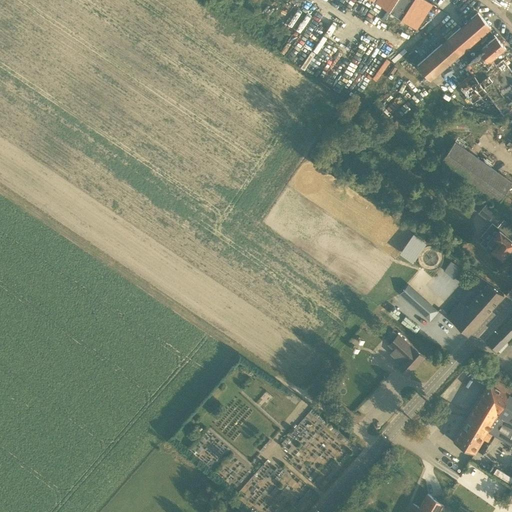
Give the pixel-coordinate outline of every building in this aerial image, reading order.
[(373,0),(416,28),(432,3),(427,0),(373,0)] [(461,53),(489,29),(491,27),(478,12),(449,37),(461,53)] [(463,90),(496,65),(492,59),(505,48),(495,36),(483,48),(484,50),(466,65),(472,72),(457,83),(463,90)] [(430,79),(452,60),(461,53),(449,37),(440,45),(417,64),(430,79)] [(511,86),(510,84),(511,82),(511,71),(503,60),(496,65),(463,90),(473,103),(487,92),(503,114),(511,107),(511,86)] [(423,138),(407,127),(396,119),(389,130),(416,148),(423,138)] [(497,203),(511,182),(511,181),(455,141),(440,162),(497,203)] [(511,208),(511,198),(508,196),(503,201),(511,208)] [(486,203),(478,212),(484,217),(491,207),(486,203)] [(495,252),(502,256),(511,244),(511,238),(510,237),(511,235),(511,225),(504,218),(497,226),(491,222),(480,236),(483,238),(479,243),(493,254),(495,252)] [(453,277),(460,267),(450,260),(443,269),(453,277)] [(468,335),(504,295),(487,283),(467,306),(461,300),(447,316),(468,335)] [(430,320),(438,311),(408,284),(400,293),(430,320)] [(415,320),(396,307),(390,314),(410,328),(415,320)] [(511,317),(487,343),(496,351),(510,337),(511,334),(511,317)] [(403,339),(398,334),(389,343),(389,344),(394,349),(397,346),(403,339)] [(413,348),(403,339),(397,346),(407,355),(397,365),(407,374),(424,356),(413,347),(413,348)] [(511,396),(507,394),(488,382),(453,442),(474,454),(487,430),(511,445),(511,443),(511,396)] [(441,410),(448,402),(439,397),(434,402),(441,410)] [(439,511),(444,504),(428,493),(419,507),(413,503),(407,511),(439,511)]
